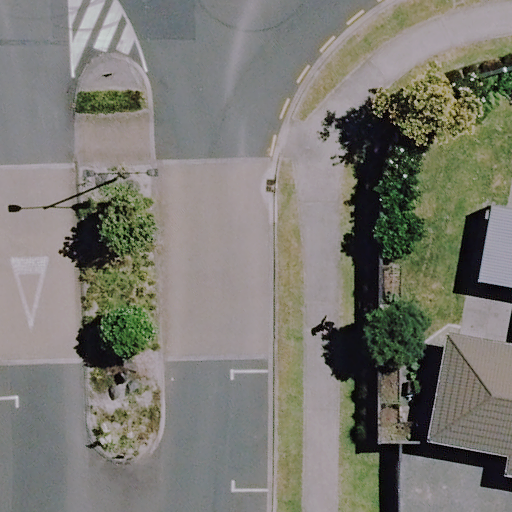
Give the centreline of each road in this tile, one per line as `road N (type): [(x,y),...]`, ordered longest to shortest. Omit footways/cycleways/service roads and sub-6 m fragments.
road 1 (tertiary): [(18,511),(28,425),(10,0)]
road 2 (tertiary): [(198,0),(211,511)]
